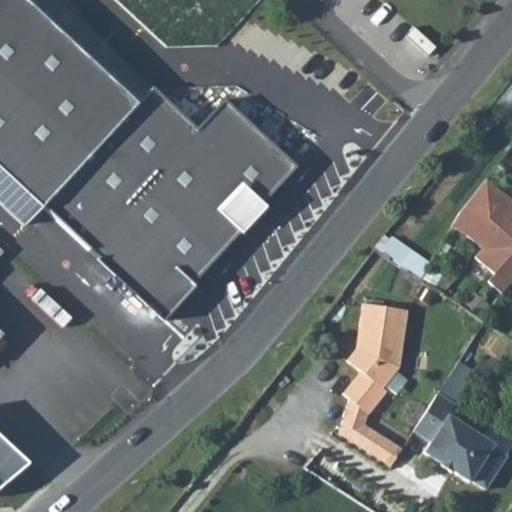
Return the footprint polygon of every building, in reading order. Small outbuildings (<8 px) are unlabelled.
[(41,208),(163,322),(192,292),(188,288),(240,233),(233,226),(254,203),(259,208),(295,170),(222,101),(195,131),(54,0),(0,0),(0,206),(23,228),(41,208)] [(476,190),(454,226),(473,236),(485,247),(477,256),(495,273),(488,281),(502,294),(511,283),(511,200),(505,195),(502,199),(482,182),(476,190)] [(387,255),(425,276),(433,261),(395,240),(387,255)] [(350,399),(337,433),(392,467),(403,448),(365,424),(370,414),(388,390),(384,387),(398,369),(405,308),(362,303),(357,348),(348,360),(362,371),(344,393),(350,399)] [(459,403),(441,392),(416,429),(433,440),(426,451),(443,462),(442,463),(454,471),(455,470),(472,481),(473,479),(488,488),(510,455),(495,445),(497,443),(452,414),(459,403)] [(0,477),(24,459),(0,436),(0,477)]
